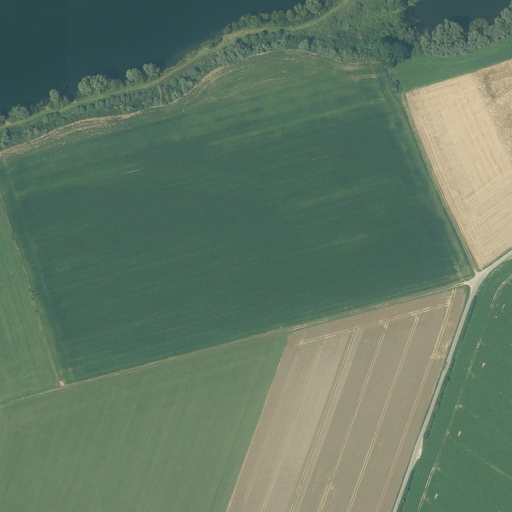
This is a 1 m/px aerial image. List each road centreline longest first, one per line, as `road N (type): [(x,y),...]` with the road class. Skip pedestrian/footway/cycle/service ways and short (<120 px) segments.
road 1 (track): [(477,281),(0,408)]
road 2 (track): [(511,252),(477,281),(395,511)]
road 3 (track): [(479,277),(398,87),(405,71)]
